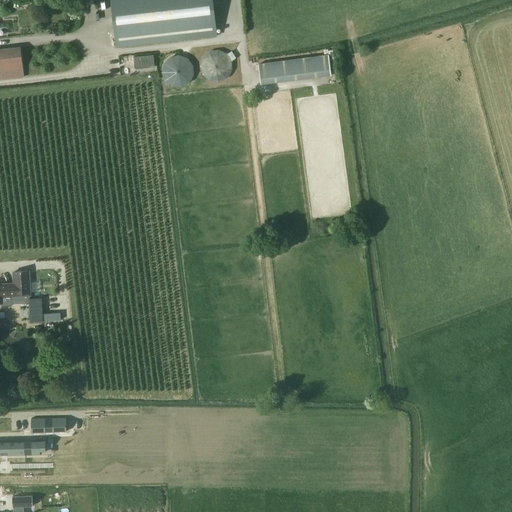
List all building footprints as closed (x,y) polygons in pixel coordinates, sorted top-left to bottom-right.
[(217,37),(213,0),(110,0),(115,48),(217,37)] [(227,54),(219,50),(210,52),(203,57),(201,66),(203,75),(210,80),(219,82),(227,78),(232,70),(232,62),(227,54)] [(0,83),(25,81),(25,78),(22,52),(0,54),(0,83)] [(193,74),(192,65),(187,58),(178,55),(170,57),(163,64),(162,73),(165,81),(172,86),(181,86),(189,82),(193,74)] [(331,75),(328,55),(258,64),(261,85),(331,75)] [(352,215),(351,199),(326,200),(326,209),(317,210),(317,214),(312,214),(312,216),(352,215)] [(18,302),(18,304),(29,303),(29,310),(42,309),(41,295),(31,296),(30,271),(13,271),(13,284),(0,285),(0,304),(2,307),(12,306),(13,304),(13,302),(18,302)] [(60,321),(59,313),(51,314),(51,322),(60,321)] [(41,418),(27,419),(28,431),(42,430),(41,418)] [(52,418),(53,432),(67,432),(66,418),(52,418)] [(29,440),(29,454),(38,454),(38,449),(41,449),(41,439),(29,440)] [(0,450),(5,450),(5,454),(5,455),(22,454),(22,440),(0,440),(0,450)] [(61,459),(36,460),(36,477),(62,476),(61,459)] [(13,511),(24,511),(24,506),(33,506),(33,496),(13,497),(13,511)]
